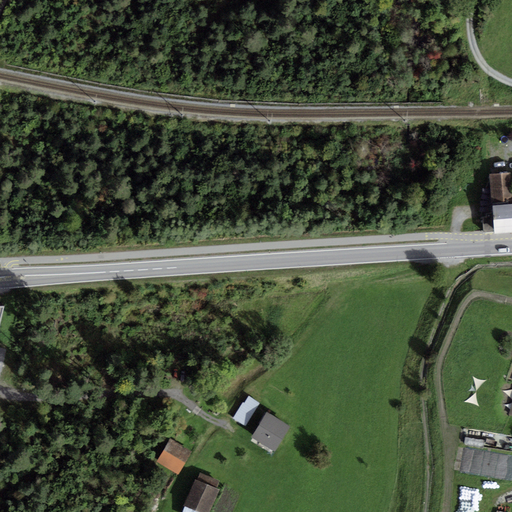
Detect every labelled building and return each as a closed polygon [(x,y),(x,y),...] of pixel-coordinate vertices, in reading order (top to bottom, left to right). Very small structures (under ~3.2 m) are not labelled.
[(511,200),(510,173),(490,174),(492,212),(482,213),(483,233),(511,231),(511,200)] [(243,402),(233,419),(245,427),(260,403),(249,397),(245,403),(243,402)] [(290,426),(267,412),(251,437),(275,451),(290,426)] [(192,452),(170,439),(156,462),(179,475),(192,452)] [(198,481),(195,480),(184,505),(186,506),(183,511),(210,511),(219,490),(216,488),(219,481),(200,474),(198,481)]
